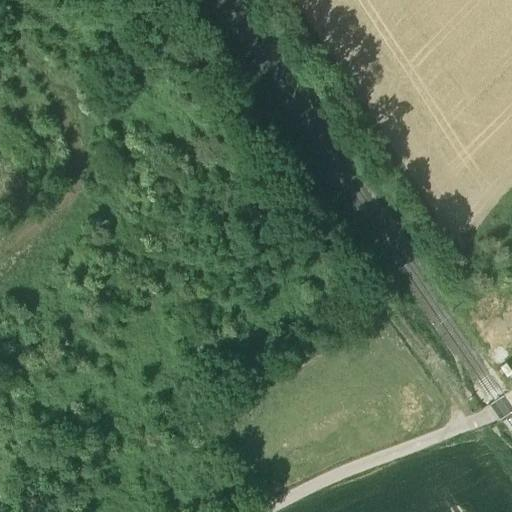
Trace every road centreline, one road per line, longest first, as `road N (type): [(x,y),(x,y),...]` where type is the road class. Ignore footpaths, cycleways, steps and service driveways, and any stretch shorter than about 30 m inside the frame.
road 1 (track): [(511,472),(456,421),(451,385),(418,345),(241,154),(138,0)]
road 2 (track): [(263,511),(511,399)]
